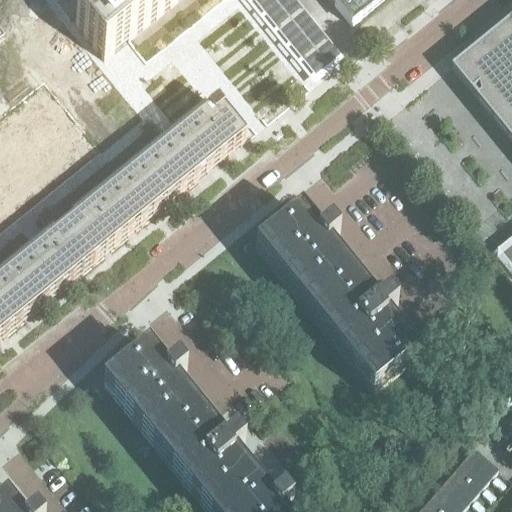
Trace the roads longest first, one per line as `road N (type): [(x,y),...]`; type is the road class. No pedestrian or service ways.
road 1 (residential): [(289,489),(132,291)]
road 2 (residential): [(291,160),(486,0)]
road 3 (residential): [(132,291),(291,160)]
road 4 (residential): [(413,307),(291,160)]
